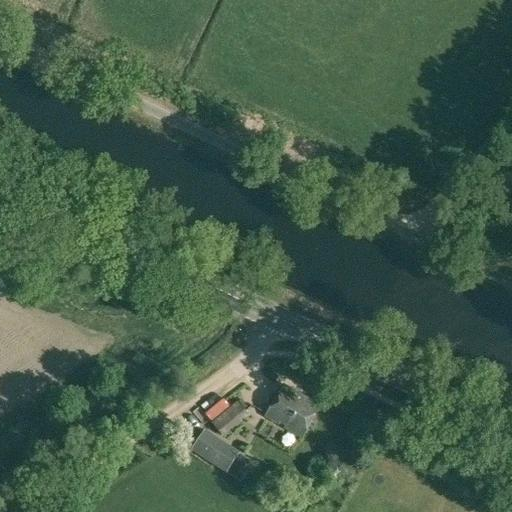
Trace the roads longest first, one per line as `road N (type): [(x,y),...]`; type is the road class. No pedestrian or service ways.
road 1 (secondary): [(511,430),(0,185)]
road 2 (unclassified): [(511,279),(0,36)]
road 3 (track): [(19,511),(234,368),(273,316)]
road 4 (track): [(415,232),(511,118)]
